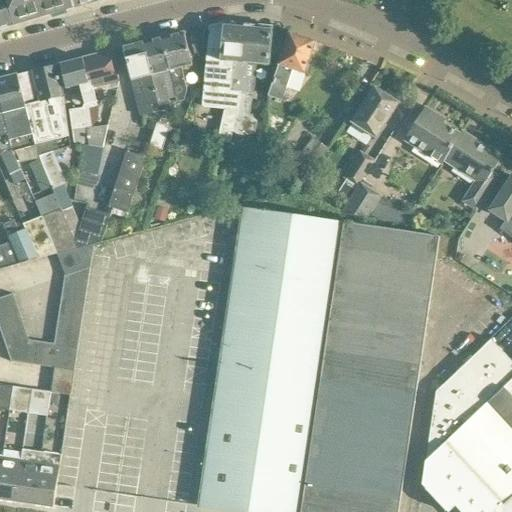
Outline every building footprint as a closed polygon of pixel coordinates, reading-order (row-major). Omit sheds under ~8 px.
[(0,0),(0,30),(14,26),(6,0),(0,0)] [(37,0),(6,0),(14,26),(42,17),(37,0)] [(37,0),(42,17),(74,8),(72,0),(37,0)] [(241,90),(247,26),(224,23),(209,27),(201,108),(223,110),(216,142),(230,145),(231,137),(241,90)] [(272,28),(247,26),(241,90),(231,137),(243,137),(254,134),(256,121),(248,115),(253,93),(256,63),(269,64),(272,28)] [(202,52),(204,31),(190,34),(195,54),(202,52)] [(193,65),(185,33),(163,39),(171,71),(169,72),(175,97),(176,102),(183,100),(187,90),(182,68),(193,65)] [(305,74),(315,42),(290,34),(269,96),(282,101),(292,70),(305,74)] [(168,98),(175,97),(169,72),(171,71),(163,39),(144,44),(151,74),(159,106),(153,108),(154,113),(170,109),(168,98)] [(151,74),(144,44),(124,48),(140,111),(141,116),(154,113),(153,108),(159,106),(151,74)] [(113,51),(83,59),(89,84),(92,83),(93,87),(120,81),(113,51)] [(83,59),(61,65),(67,89),(81,86),(85,103),(82,108),(70,110),(75,146),(84,145),(88,144),(86,128),(92,127),(89,107),(98,105),(93,87),(92,83),(89,84),(83,59)] [(62,85),(57,65),(18,76),(26,106),(26,109),(35,145),(40,157),(55,151),(70,146),(63,93),(62,85)] [(18,76),(0,80),(0,104),(12,151),(35,145),(26,109),(26,106),(18,76)] [(378,137),(399,103),(398,103),(399,101),(398,100),(399,98),(400,99),(400,98),(393,93),(392,94),(387,90),(384,94),(374,88),(352,121),(378,137)] [(0,104),(0,149),(1,154),(16,185),(26,180),(12,151),(0,104)] [(442,163),(444,160),(460,134),(443,123),(445,121),(425,108),(405,139),(442,163)] [(157,124),(149,146),(163,150),(170,128),(157,124)] [(92,127),(86,128),(88,144),(103,147),(108,126),(92,127)] [(477,211),(499,177),(492,172),(502,157),(498,155),(499,153),(490,147),(489,149),(462,131),(460,134),(444,160),(475,180),(461,201),(477,211)] [(312,137),(291,163),(307,176),(328,150),(312,137)] [(111,207),(110,211),(111,211),(109,217),(125,223),(146,156),(127,150),(109,206),(111,207)] [(61,210),(75,240),(80,223),(74,207),(65,185),(68,183),(55,151),(40,157),(54,190),(62,210),(61,210)] [(348,201),(375,159),(362,151),(345,177),(346,178),(336,194),(348,201)] [(511,178),(491,210),(505,220),(497,232),(511,242),(511,178)] [(344,213),(404,222),(410,213),(362,183),(344,213)] [(86,207),(80,223),(75,240),(79,249),(93,245),(101,243),(109,217),(111,211),(110,211),(109,214),(86,207)] [(199,506),(207,507),(239,511),(397,511),(439,236),(383,227),(337,219),(242,207),(213,407),(210,427),(199,506)] [(79,249),(75,240),(61,210),(42,217),(57,254),(79,249)] [(411,211),(410,213),(404,222),(416,224),(421,217),(411,211)] [(37,259),(57,254),(42,217),(24,224),(27,229),(25,230),(37,259)] [(0,269),(37,259),(25,230),(21,232),(14,219),(3,225),(11,242),(0,246),(0,269)] [(57,254),(65,276),(90,268),(93,245),(79,249),(57,254)] [(86,291),(90,268),(65,276),(63,288),(86,291)] [(85,302),(86,291),(63,288),(61,299),(85,302)] [(0,298),(0,310),(17,305),(13,294),(0,298)] [(61,299),(60,310),(83,314),(85,302),(61,299)] [(0,310),(0,323),(21,317),(17,305),(0,310)] [(81,325),(83,314),(60,310),(58,321),(81,325)] [(0,323),(0,329),(2,336),(25,329),(21,317),(0,323)] [(58,321),(56,332),(79,336),(81,325),(58,321)] [(2,336),(11,362),(29,340),(25,329),(2,336)] [(74,370),(79,336),(56,332),(54,344),(74,370)] [(41,342),(29,340),(11,362),(38,366),(41,342)] [(511,511),(511,361),(490,340),(475,355),(436,393),(426,460),(423,485),(447,511),(449,511),(452,510),(454,511),(511,511)] [(54,369),(76,372),(76,370),(74,370),(54,344),(41,342),(38,366),(55,368),(54,369)] [(52,393),(59,394),(60,392),(72,394),(76,372),(54,369),(51,392),(52,393)] [(0,410),(10,411),(13,387),(0,384),(0,410)] [(10,411),(29,414),(33,390),(13,387),(10,411)] [(50,404),(52,393),(51,392),(33,390),(29,414),(48,417),(49,408),(50,404)] [(58,405),(59,394),(52,393),(50,404),(58,405)] [(15,503),(34,506),(42,452),(23,450),(22,458),(15,503)] [(57,485),(60,463),(62,455),(42,452),(34,506),(54,509),(54,505),(57,485)] [(22,458),(3,455),(0,474),(0,500),(15,503),(22,458)]
